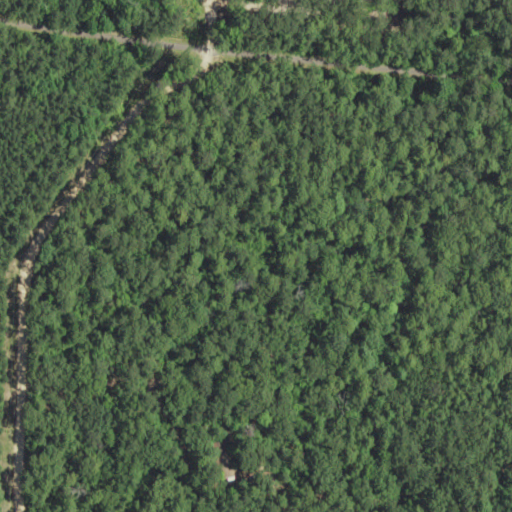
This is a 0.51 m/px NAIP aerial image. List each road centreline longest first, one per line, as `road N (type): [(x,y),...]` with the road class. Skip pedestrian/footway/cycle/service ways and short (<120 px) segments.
road 1 (track): [(18,511),(31,262),(130,117),(206,63),(210,0)]
road 2 (track): [(230,453),(212,417),(173,387),(97,362),(23,355)]
